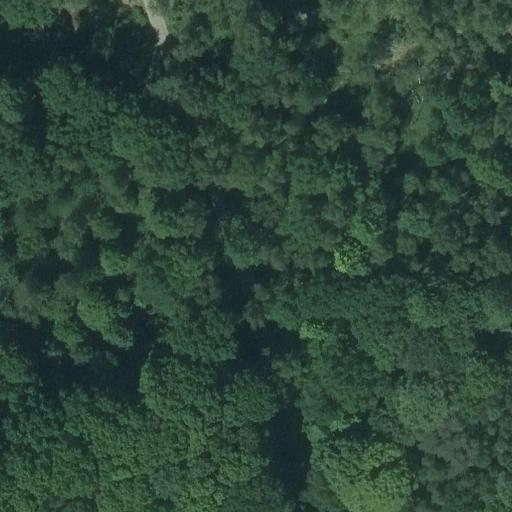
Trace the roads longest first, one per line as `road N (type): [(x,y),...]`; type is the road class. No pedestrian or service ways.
road 1 (track): [(255,323),(150,0)]
road 2 (track): [(326,511),(255,323)]
